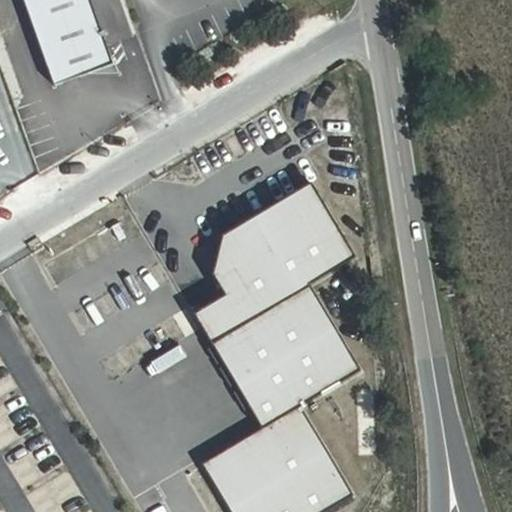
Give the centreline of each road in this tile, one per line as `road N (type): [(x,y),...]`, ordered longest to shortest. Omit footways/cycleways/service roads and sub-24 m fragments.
road 1 (residential): [(0,243),(342,38),(379,30)]
road 2 (tertiary): [(379,30),(444,422)]
